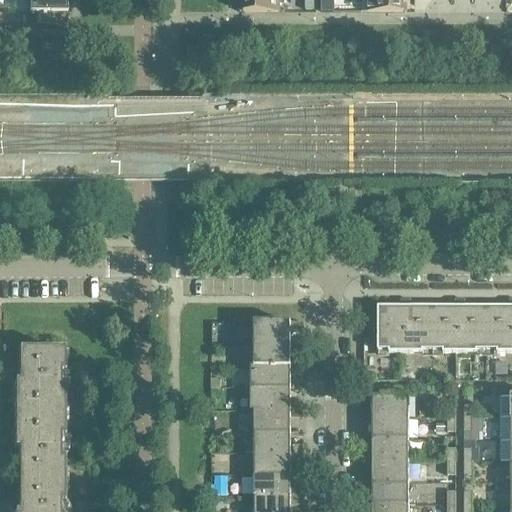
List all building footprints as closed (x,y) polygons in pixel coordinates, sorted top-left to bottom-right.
[(66,14),(66,1),(66,0),(28,0),(29,14),(36,14),(36,25),(66,25),(66,14)] [(279,13),(278,0),(243,0),(243,13),(279,13)] [(331,0),(334,9),(363,3),(362,0),(331,0)] [(403,13),(402,0),(366,0),(367,13),(403,13)] [(258,293),(293,295),(294,276),(259,275),(258,293)] [(433,352),(433,309),(411,309),(411,301),(401,301),(401,309),(378,309),(378,352),(389,352),(389,355),(423,355),(423,352),(433,352)] [(487,352),(487,309),(465,309),(465,301),(455,301),(455,309),(433,309),(433,352),(443,352),(443,355),(454,355),(477,355),(477,352),(487,352)] [(511,301),(509,301),(509,309),(487,309),(487,352),(497,352),(497,355),(511,354),(511,301)] [(291,346),(291,333),(304,333),(304,324),(251,324),(251,339),(254,339),(254,346),(291,346)] [(291,359),(291,352),(291,346),(254,346),(254,354),(251,354),(251,368),(304,368),(304,359),(291,359)] [(63,408),(63,374),(63,363),(61,363),(61,352),(17,352),(17,375),(13,375),(11,376),(10,377),(9,379),(9,380),(9,381),(9,382),(10,383),(10,384),(11,385),(12,385),(14,386),(14,418),(61,418),(61,408),(63,408)] [(291,390),(291,377),(304,377),(304,368),(251,368),(251,390),(291,390)] [(291,403),(291,396),(291,390),(251,390),(251,411),(304,411),(304,403),(291,403)] [(418,437),(420,398),(411,397),(409,437),(418,437)] [(409,420),(409,398),(372,398),(372,420),(409,420)] [(456,420),(456,407),(447,407),(447,420),(456,420)] [(472,420),(472,407),(464,407),(464,420),(472,420)] [(291,433),(291,420),(304,420),(304,411),(251,411),(251,432),(254,432),(254,433),(291,433)] [(63,473),(63,428),(61,428),(61,418),(14,418),(14,450),(12,451),(11,451),(10,452),(9,454),(9,455),(9,456),(9,457),(10,458),(10,459),(12,460),(13,461),(17,461),(17,483),(61,483),(61,473),(63,473)] [(409,442),(409,420),(372,420),(372,442),(409,442)] [(456,434),(456,420),(447,420),(447,434),(456,434)] [(472,434),(472,420),(464,420),(464,434),(472,434)] [(291,447),(291,439),(291,433),(254,433),(254,455),(304,455),(304,447),(291,447)] [(409,464),(409,442),(372,442),(372,464),(409,464)] [(456,464),(456,450),(447,450),(447,464),(456,464)] [(472,464),(472,450),(464,450),(464,464),(472,464)] [(291,477),(291,464),(304,464),(304,455),(254,455),(254,477),(291,477)] [(409,485),(409,464),(372,464),(372,485),(409,485)] [(456,477),(456,464),(447,464),(447,477),(456,477)] [(472,477),(472,464),(464,464),(464,477),(472,477)] [(291,490),(291,483),(291,477),(254,477),(254,498),(304,499),(304,490),(291,490)] [(63,511),(63,504),(63,493),(61,493),(61,483),(17,483),(17,506),(13,506),(11,506),(11,507),(10,508),(9,509),(9,511),(63,511)] [(409,507),(409,485),(372,485),(372,507),(409,507)] [(456,507),(456,493),(447,493),(447,507),(456,507)] [(472,507),(472,493),(464,493),(464,507),(472,507)] [(290,511),(291,507),(304,507),(304,499),(254,498),(254,511),(290,511)]
